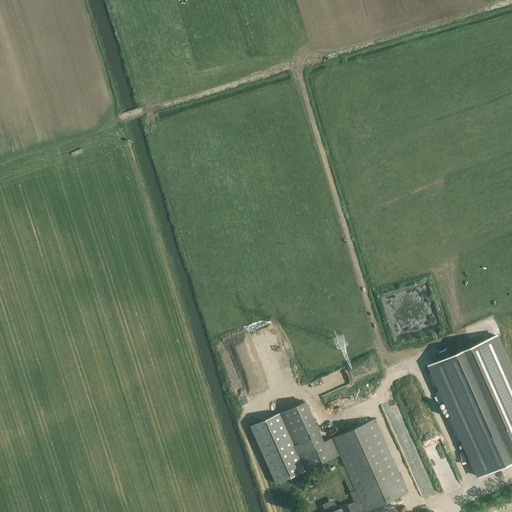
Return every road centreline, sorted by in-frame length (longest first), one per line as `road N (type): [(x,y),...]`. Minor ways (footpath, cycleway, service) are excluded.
road 1 (track): [(375,408),(387,364),(299,67),(511,1)]
road 2 (track): [(420,508),(375,408),(336,421),(297,391),(279,393),(260,410)]
road 3 (track): [(299,67),(118,118)]
